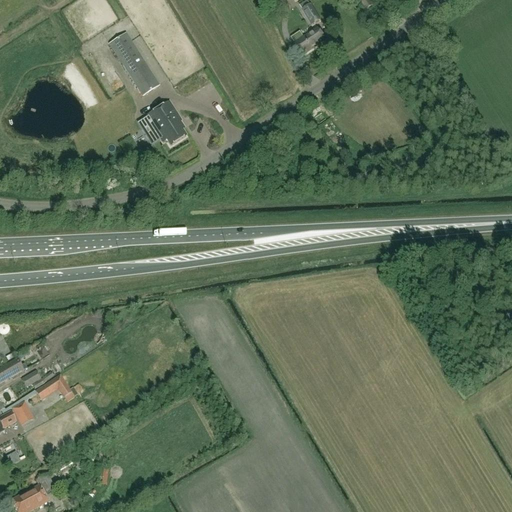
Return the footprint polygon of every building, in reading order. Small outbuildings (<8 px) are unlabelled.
[(279,0),(267,0),(272,10),(282,5),(279,0)] [(375,5),(371,0),(356,0),(364,12),(375,5)] [(321,21),(311,4),(302,10),(311,26),(321,21)] [(325,40),(318,29),(296,44),(303,55),(325,40)] [(159,87),(126,34),(109,45),(143,97),(159,87)] [(169,103),(146,117),(151,125),(152,124),(158,134),(157,135),(162,143),(166,141),(170,147),(186,137),(182,131),(183,130),(179,123),(181,122),(169,103)] [(0,368),(0,384),(24,371),(16,359),(0,368)] [(36,373),(30,376),(35,384),(41,381),(36,373)] [(60,377),(36,392),(40,399),(58,388),(64,398),(71,394),(60,377)] [(76,393),(81,389),(78,384),(72,388),(76,393)] [(21,426),(32,420),(24,405),(13,410),(21,426)] [(0,433),(4,431),(3,429),(16,422),(10,413),(0,418),(0,433)] [(9,456),(13,465),(22,461),(17,452),(9,456)] [(39,462),(44,468),(49,464),(44,458),(39,462)] [(56,490),(47,474),(29,484),(32,489),(38,485),(45,496),(56,490)] [(28,511),(47,502),(37,486),(10,502),(16,511),(28,511)] [(77,511),(90,505),(82,491),(60,503),(65,511),(77,511)]
